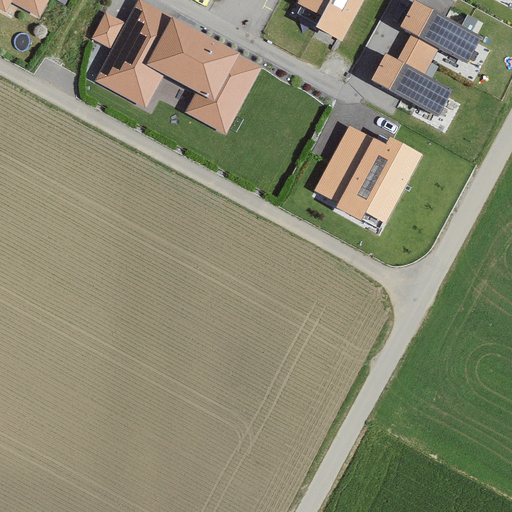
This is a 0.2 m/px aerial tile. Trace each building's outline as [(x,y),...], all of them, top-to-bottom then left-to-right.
[(39,0),(0,0),(0,8),(4,10),(9,0),(13,0),(34,11),(39,0)] [(362,0),(304,0),(298,11),(344,35),(362,0)] [(232,112),(257,71),(144,5),(100,78),(144,104),(163,71),(232,112)] [(472,34),(418,5),(401,35),(456,65),(472,34)] [(379,11),(366,36),(386,46),(399,20),(379,11)] [(429,120),(448,89),(388,53),(369,83),(429,120)] [(387,146),(351,126),(316,191),(339,203),(336,207),(362,221),(366,214),(387,225),(424,156),(391,138),(387,146)]
